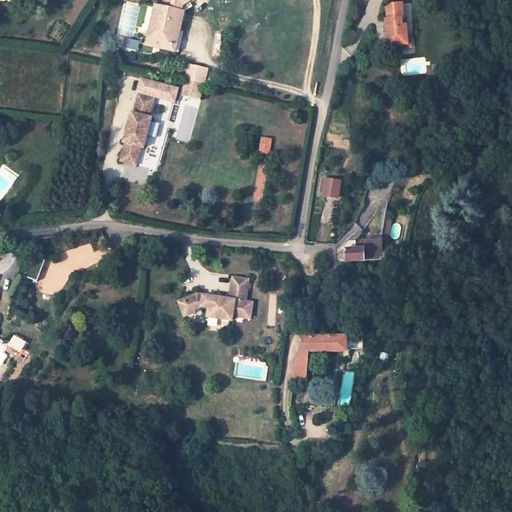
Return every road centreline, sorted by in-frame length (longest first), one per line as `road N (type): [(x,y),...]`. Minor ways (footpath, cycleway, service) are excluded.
road 1 (residential): [(297,244),(335,250),(294,332),(283,405),(304,503)]
road 2 (residential): [(297,244),(103,225),(0,236)]
road 3 (residential): [(340,0),(297,244)]
